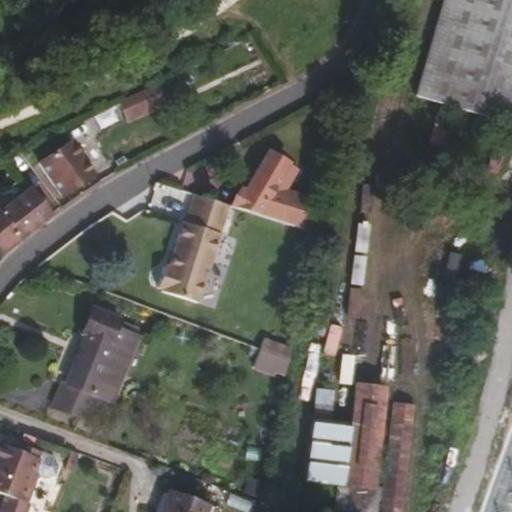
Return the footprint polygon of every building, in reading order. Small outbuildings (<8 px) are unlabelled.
[(511,127),(511,0),(444,0),(415,99),(490,121),(507,126),(511,127)] [(347,101),(367,91),(360,77),(340,87),(347,101)] [(116,101),(125,123),(162,108),(153,86),(116,101)] [(170,121),(164,109),(151,115),(157,127),(170,121)] [(347,159),(355,114),(337,111),(329,156),(347,159)] [(157,127),(151,115),(126,128),(132,141),(157,128),(157,127)] [(73,148),(40,166),(58,199),(91,179),(73,148)] [(303,202),(276,193),(280,187),(271,182),(281,164),(262,153),(239,191),(234,189),(223,206),(294,230),(303,202)] [(0,256),(16,241),(47,217),(30,191),(0,210),(0,256)] [(190,305),(223,206),(189,195),(180,225),(177,224),(162,269),(158,268),(151,289),(155,291),(154,294),(190,305)] [(324,244),(326,241),(327,237),(326,234),(324,232),(321,230),(317,230),(313,233),(312,241),(315,244),(318,246),(324,244)] [(80,335),(90,309),(85,307),(75,333),(80,335)] [(116,319),(90,309),(80,335),(62,382),(59,381),(49,408),(77,418),(87,393),(92,381),(112,389),(133,334),(114,326),(116,319)] [(277,359),(282,345),(260,337),(255,351),(277,359)] [(283,375),(285,362),(277,359),(255,351),(251,362),(283,375)] [(108,401),(112,389),(92,381),(87,393),(108,401)] [(374,493),(386,391),(374,389),(353,387),(351,405),(361,406),(359,427),(338,425),(311,422),(304,485),(335,488),(332,511),(340,511),(377,511),(380,494),(374,493)] [(401,511),(413,405),(398,403),(388,494),(385,494),(382,511),(401,511)] [(0,494),(22,503),(33,474),(29,472),(37,452),(21,446),(19,452),(0,445),(0,494)] [(196,511),(201,500),(162,486),(152,511),(196,511)] [(0,511),(18,511),(22,503),(0,494),(0,511)]
